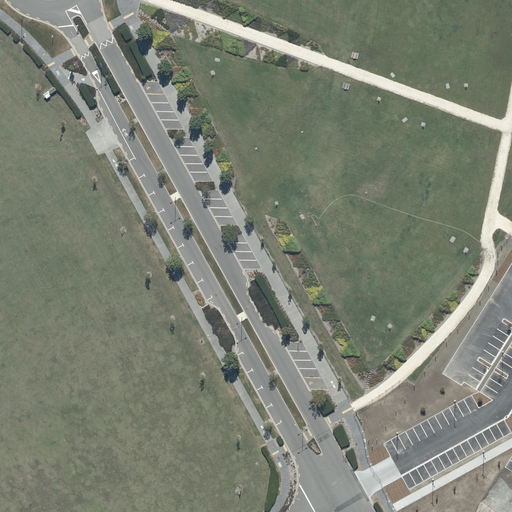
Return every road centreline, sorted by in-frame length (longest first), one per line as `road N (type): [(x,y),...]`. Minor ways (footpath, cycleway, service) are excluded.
road 1 (unclassified): [(336,508),(62,9)]
road 2 (unclassified): [(82,0),(357,497)]
